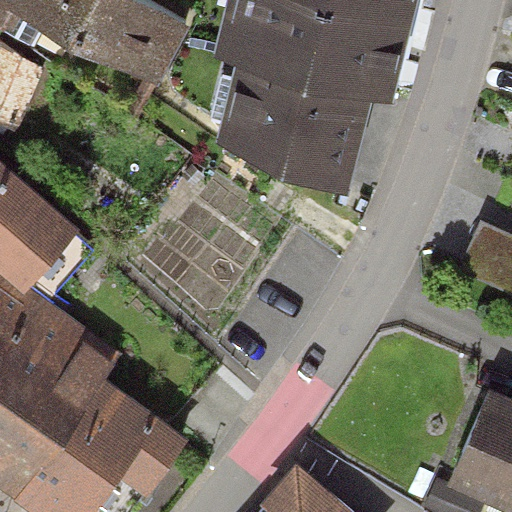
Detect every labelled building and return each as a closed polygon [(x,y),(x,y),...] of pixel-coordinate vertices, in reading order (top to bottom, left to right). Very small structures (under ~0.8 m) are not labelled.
[(192,25),(147,0),(0,0),(0,7),(154,93),(192,25)] [(234,72),(214,149),(348,183),(369,103),(389,108),(409,30),(288,0),(223,0),(207,66),(234,72)] [(294,0),(410,29),(417,0),(294,0)] [(75,232),(0,168),(0,272),(22,292),(75,232)] [(511,226),(482,213),(461,262),(511,284),(511,226)] [(22,292),(0,272),(0,489),(15,500),(104,380),(115,367),(82,342),(85,330),(22,292)] [(511,380),(494,373),(450,473),(511,500),(511,380)] [(191,443),(104,380),(15,500),(30,511),(100,511),(122,483),(148,501),(191,443)] [(348,511),(297,469),(264,507),(270,511),(348,511)]
